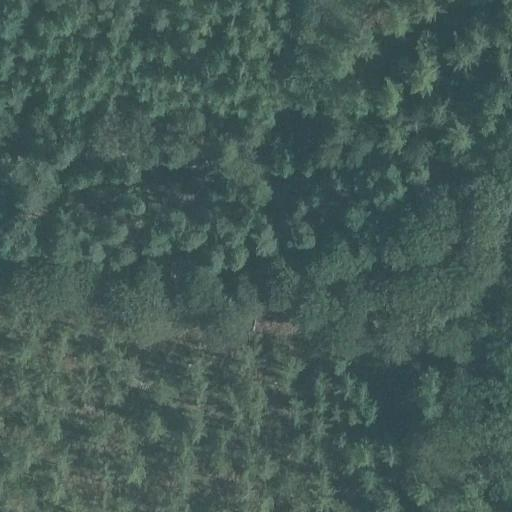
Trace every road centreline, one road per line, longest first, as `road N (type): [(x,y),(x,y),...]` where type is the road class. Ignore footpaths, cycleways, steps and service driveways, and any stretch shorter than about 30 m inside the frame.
road 1 (track): [(0,372),(127,389),(297,289),(490,221)]
road 2 (track): [(434,511),(511,117)]
